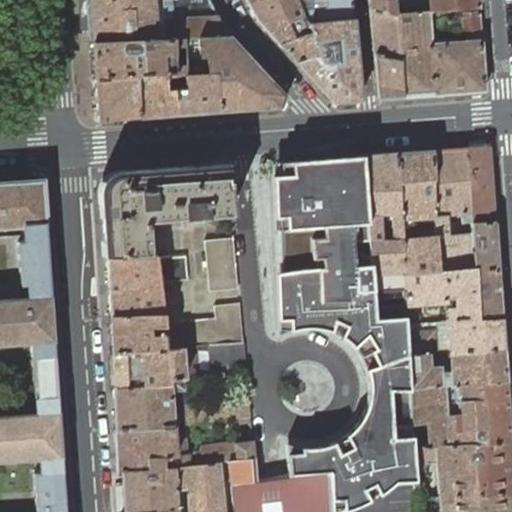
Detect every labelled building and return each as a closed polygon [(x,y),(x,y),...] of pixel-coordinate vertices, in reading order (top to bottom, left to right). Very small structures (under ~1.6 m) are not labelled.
[(183,39),(227,35),(209,0),(88,0),(91,43),(129,42),(183,39)] [(296,0),(257,0),(249,4),(256,19),(280,44),(311,33),(308,24),(296,0)] [(351,0),(296,0),(308,24),(311,33),(320,55),(296,62),(333,102),(359,100),(361,98),(351,0)] [(368,0),(369,9),(395,15),(393,0),(368,0)] [(429,0),(430,12),(478,8),(477,0),(429,0)] [(369,9),(374,55),(400,61),(395,15),(369,9)] [(400,61),(403,97),(484,91),(481,41),(447,44),(446,40),(437,41),(437,45),(430,46),(427,12),(395,15),(400,61)] [(480,32),(479,13),(458,16),(459,35),(480,32)] [(311,33),(280,44),(296,62),(320,55),(311,33)] [(215,73),(219,111),(279,106),(283,96),(227,35),(183,39),(185,75),(215,73)] [(171,75),(185,75),(183,39),(129,42),(91,43),(94,79),(136,78),(136,76),(171,75)] [(380,98),(403,97),(400,61),(374,55),(378,97),(380,98)] [(179,114),(219,111),(215,73),(185,75),(171,75),(179,114)] [(139,118),(179,114),(171,75),(136,76),(136,78),(139,118)] [(97,121),(139,118),(136,78),(94,79),(97,121)] [(466,147),(467,148),(469,184),(491,183),(488,147),(487,145),(466,147)] [(467,148),(432,150),(435,218),(436,235),(437,271),(473,268),(471,234),(449,235),(447,216),(462,215),(462,224),(471,223),(469,184),(467,148)] [(432,150),(396,153),(404,274),(437,271),(436,235),(409,237),(409,230),(414,229),(413,219),(435,218),(432,150)] [(396,153),(362,156),(372,289),(405,287),(404,274),(396,153)] [(372,289),(362,156),(278,162),(283,335),(298,329),(315,329),(335,333),(346,341),(355,349),(363,361),(368,374),(370,390),(369,403),(362,418),(354,430),(340,441),(327,447),(311,450),(295,448),(285,445),(288,474),(327,471),(329,511),(332,511),(344,510),(359,505),(373,498),(384,491),(394,481),(416,480),(416,465),(415,447),(413,425),(411,387),(409,355),(408,334),(375,335),(372,289)] [(107,257),(147,256),(145,227),(153,227),(153,219),(231,214),(226,167),(122,174),(122,175),(117,176),(111,179),(105,185),(104,189),(104,201),(102,202),(107,257)] [(65,511),(42,180),(0,182),(0,511),(65,511)] [(491,183),(469,184),(471,223),(494,221),(491,183)] [(471,234),(473,268),(474,271),(497,270),(494,221),(471,223),(471,234)] [(238,288),(233,238),(205,241),(210,291),(238,288)] [(110,316),(163,314),(160,282),(158,258),(158,256),(147,256),(107,257),(110,316)] [(158,258),(160,282),(188,280),(186,256),(158,258)] [(407,325),(408,334),(409,355),(427,355),(438,354),(453,353),(503,350),(501,318),(476,320),(474,271),(473,268),(437,271),(404,274),(405,287),(406,306),(447,302),(446,295),(455,294),(456,309),(450,310),(451,321),(445,322),(445,323),(446,334),(452,334),(452,342),(437,343),(436,323),(407,325)] [(497,270),(474,271),(476,320),(501,318),(497,270)] [(210,345),(243,342),(239,303),(214,306),(215,318),(164,323),(167,349),(181,348),(195,347),(210,345)] [(112,353),(167,349),(164,323),(163,314),(110,316),(112,353)] [(246,371),(243,342),(210,345),(213,375),(246,371)] [(198,377),(195,347),(181,348),(167,349),(112,353),(114,387),(169,384),(169,381),(183,379),(184,379),(198,377)] [(427,355),(409,355),(411,387),(445,385),(455,384),(505,381),(503,350),(453,353),(438,354),(439,368),(428,368),(427,355)] [(169,384),(114,387),(116,430),(174,424),(186,423),(237,418),(251,416),(249,400),(186,408),(172,410),(170,390),(184,389),(183,379),(169,381),(169,384)] [(445,385),(411,387),(413,425),(428,423),(430,446),(510,441),(505,381),(455,384),(445,385)] [(186,408),(184,389),(170,390),(172,410),(186,408)] [(252,431),(251,416),(237,418),(238,432),(252,431)] [(174,424),(116,430),(118,472),(122,472),(165,467),(175,466),(218,461),(228,460),(254,457),(253,442),(201,448),(202,453),(190,454),(190,453),(177,455),(174,434),(187,432),(186,423),(174,424)] [(190,453),(187,432),(174,434),(177,455),(190,453)] [(430,446),(415,447),(416,465),(424,465),(423,458),(434,457),(441,457),(444,497),(511,492),(511,474),(510,441),(430,446)] [(329,511),(327,471),(288,474),(256,480),(254,457),(228,460),(233,511),(329,511)] [(223,511),(218,461),(175,466),(177,489),(186,488),(188,511),(223,511)] [(177,489),(175,466),(165,467),(122,472),(124,511),(179,509),(177,489)] [(511,511),(511,492),(444,497),(444,511),(511,511)]
